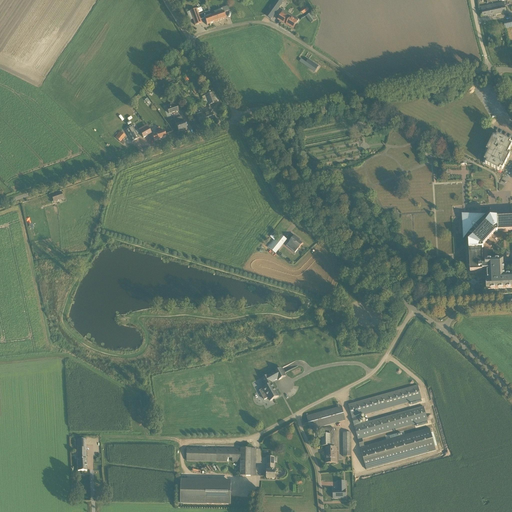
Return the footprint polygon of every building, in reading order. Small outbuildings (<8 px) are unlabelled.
[(283,3),(283,2),(279,0),(276,0),(269,11),(266,15),(271,20),(274,16),(283,3)] [(483,17),(506,12),(504,2),(481,7),(483,17)] [(211,16),(210,13),(209,11),(199,15),(197,9),(190,11),(193,19),(195,25),(201,23),(200,20),(204,18),(207,25),(213,23),(211,16)] [(213,23),(226,19),(223,12),(223,11),(215,14),(214,11),(210,13),(211,16),(213,23)] [(278,20),(293,29),(299,20),(292,16),(287,13),(285,15),(282,13),(278,20)] [(311,23),(316,20),(311,13),(306,16),(311,23)] [(306,63),(301,59),(300,62),(304,64),(314,72),(318,67),(308,60),(306,63)] [(216,103),(212,93),(205,96),(207,103),(208,106),(216,103)] [(169,114),(178,111),(176,105),(167,108),(169,114)] [(200,125),(214,120),(210,110),(200,114),(196,115),(200,125)] [(183,122),(182,117),(176,118),(177,119),(174,120),(178,133),(187,130),(184,122),(183,122)] [(139,129),(142,134),(150,130),(147,124),(139,129)] [(126,131),(130,137),(132,142),(139,138),(133,127),(126,131)] [(161,133),(160,128),(158,129),(159,133),(152,136),(154,141),(158,139),(158,140),(166,137),(164,132),(161,133)] [(120,142),(125,136),(123,134),(120,132),(115,138),(120,142)] [(489,152),(484,161),(487,162),(485,165),(499,172),(500,169),(502,170),(505,164),(510,156),(509,156),(511,153),(509,152),(511,146),(509,145),(510,142),(497,136),(496,138),(493,137),(486,151),(489,152)] [(54,202),(63,199),(61,193),(52,196),(53,201),(54,202)] [(485,224),(486,224),(482,228),(479,218),(479,217),(466,216),(463,219),(466,231),(477,233),(474,237),(473,237),(468,242),(469,249),(469,256),(470,261),(469,261),(470,271),(482,271),(482,270),(487,270),(488,282),(486,282),(486,290),(511,288),(511,217),(502,218),(502,216),(500,216),(498,216),(498,218),(490,218),(485,224)] [(279,249),(287,240),(281,235),(277,241),(274,239),(268,247),(276,253),(279,249)] [(303,244),(298,240),(299,239),(295,236),(290,242),(289,242),(295,247),(292,250),(295,252),(303,244)] [(264,400),(268,398),(270,401),(278,397),(274,389),(275,389),(272,384),(271,382),(278,379),(279,380),(285,377),(281,369),(274,372),(275,373),(268,376),(262,379),(266,387),(263,389),(265,393),(262,395),(264,400)] [(361,424),(358,416),(421,399),(417,386),(348,405),(358,440),(366,470),(436,451),(429,428),(364,447),(362,439),(428,421),(424,406),(361,424)] [(310,430),(346,421),(342,407),(307,417),(310,430)] [(334,447),(334,428),(322,429),(322,446),(334,447)] [(343,457),(351,457),(351,433),(343,433),(343,457)] [(78,471),(87,471),(86,439),(77,440),(78,471)] [(240,463),(240,471),(240,476),(255,476),(256,449),(241,448),(241,450),(187,449),(187,461),(240,463)] [(336,463),(336,448),(326,448),(326,456),(326,463),(336,463)] [(266,478),(276,478),(276,471),(274,471),(275,457),(267,457),(266,478)] [(181,481),(181,503),(231,505),(231,482),(181,481)] [(345,490),(345,482),(338,482),(338,487),(339,487),(339,490),(333,490),(333,499),(346,499),(346,490),(345,490)]
